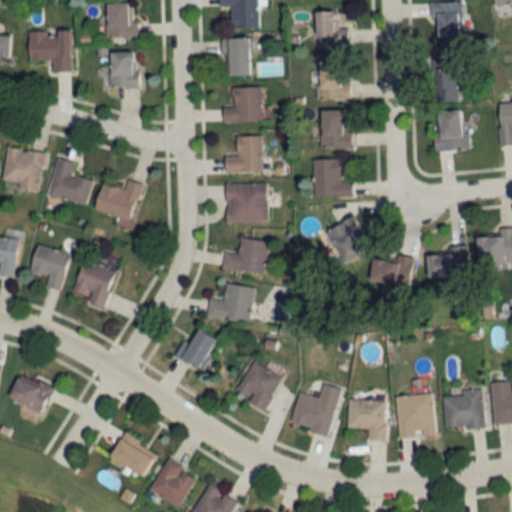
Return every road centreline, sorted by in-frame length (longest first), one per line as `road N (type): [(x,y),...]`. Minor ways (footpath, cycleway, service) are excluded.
road 1 (residential): [(0,324),(30,330),(255,460),(301,477),(384,490),(511,470)]
road 2 (residential): [(57,463),(172,276),(182,210),(175,0)]
road 3 (residential): [(412,196),(395,177),(384,0)]
road 4 (residential): [(0,107),(177,147)]
